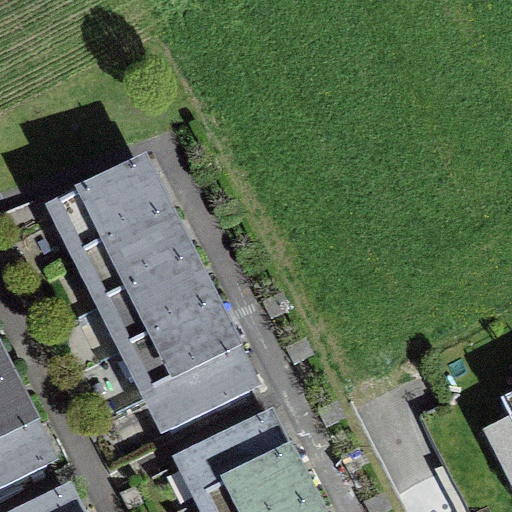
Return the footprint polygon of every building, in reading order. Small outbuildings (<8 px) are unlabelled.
[(81,259),(159,219),(135,172),(57,212),(81,259)] [(104,305),(182,265),(159,219),(81,259),(104,305)] [(127,351),(205,311),(182,265),(104,305),(127,351)] [(151,397),(229,357),(205,311),(127,351),(151,397)] [(229,357),(151,397),(170,435),(248,395),(229,357)] [(0,444),(26,431),(2,385),(0,386),(0,444)] [(511,400),(501,407),(511,428),(511,400)] [(204,501),(282,461),(263,423),(184,463),(204,501)] [(26,431),(0,444),(0,492),(46,469),(26,431)] [(209,511),(295,511),(306,507),(282,461),(204,501),(209,511)] [(68,511),(61,497),(31,511),(68,511)]
